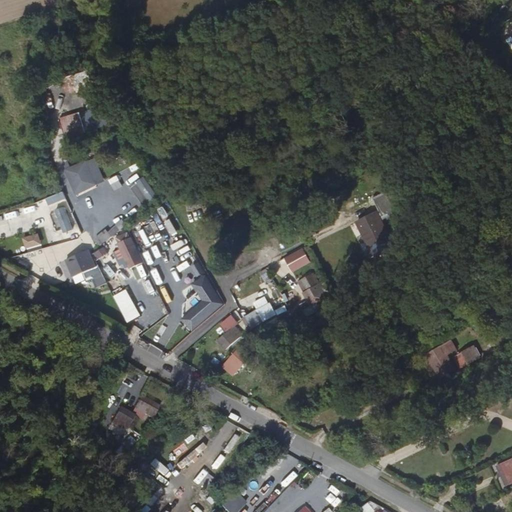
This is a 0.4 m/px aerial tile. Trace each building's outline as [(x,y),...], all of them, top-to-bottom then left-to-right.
[(144,207),(158,198),(145,178),(130,187),(144,207)] [(103,195),(115,189),(112,182),(100,189),(103,195)] [(65,193),(46,200),(50,211),(65,206),(74,231),(64,235),(67,242),(80,237),(65,193)] [(387,201),(394,213),(397,212),(391,199),(387,201)] [(383,219),(394,213),(387,201),(376,206),(383,219)] [(50,213),(57,231),(62,229),(64,234),(73,231),(64,207),(50,213)] [(379,225),(374,215),(353,225),(363,243),(371,239),(373,243),(389,235),(384,223),(379,225)] [(138,243),(172,231),(167,218),(133,230),(138,243)] [(117,225),(107,232),(111,236),(120,229),(117,225)] [(111,236),(107,232),(105,229),(94,238),(100,245),(111,236)] [(39,234),(23,238),(26,251),(42,246),(39,234)] [(169,236),(155,239),(162,266),(176,262),(169,236)] [(142,262),(133,243),(127,246),(121,249),(131,268),(142,262)] [(284,259),(292,274),(311,264),(303,248),(284,259)] [(105,254),(101,249),(95,254),(99,259),(105,254)] [(95,265),(88,250),(80,253),(81,255),(68,261),(73,273),(85,268),(87,269),(95,265)] [(199,258),(196,252),(186,260),(191,265),(199,258)] [(201,277),(208,274),(203,265),(196,269),(201,277)] [(313,298),(324,291),(314,273),(308,276),(314,287),(304,294),(306,297),(311,294),(313,298)] [(314,287),(308,276),(298,282),(304,294),(314,287)] [(213,283),(202,291),(207,299),(212,295),(219,290),(214,284),(213,283)] [(281,296),(288,306),(301,296),(294,287),(281,296)] [(219,303),(221,306),(226,301),(219,290),(212,295),(219,303)] [(280,301),(274,291),(265,295),(271,306),(280,301)] [(117,297),(122,310),(128,308),(123,295),(117,297)] [(212,295),(207,299),(208,299),(215,307),(219,303),(212,295)] [(215,307),(208,299),(193,311),(200,319),(215,307)] [(131,322),(141,316),(135,307),(125,314),(131,322)] [(452,322),(445,307),(422,319),(430,333),(452,322)] [(237,326),(229,316),(220,324),(226,332),(216,341),(225,350),(241,337),(234,329),(237,326)] [(463,352),(470,364),(481,358),(475,345),(463,352)] [(456,368),(443,346),(427,355),(441,378),(456,368)] [(231,359),(241,368),(251,356),(242,348),(231,359)] [(406,354),(404,348),(396,351),(399,357),(406,354)] [(225,355),(220,351),(216,357),(221,361),(225,355)] [(461,368),(470,364),(463,352),(455,357),(461,368)] [(238,372),(241,368),(231,359),(228,363),(238,372)] [(153,407),(148,416),(152,418),(157,410),(155,408),(156,406),(141,398),(140,400),(153,407)] [(141,416),(146,419),(148,416),(153,407),(140,400),(135,409),(142,413),(141,416)] [(120,408),(113,422),(125,429),(133,416),(120,408)] [(182,471),(210,446),(205,441),(177,466),(182,471)] [(109,458),(113,462),(118,457),(123,453),(119,448),(114,453),(109,458)] [(466,464),(460,451),(453,454),(459,468),(466,464)] [(511,483),(511,458),(497,466),(506,486),(511,483)] [(160,459),(154,465),(168,481),(174,476),(160,459)] [(156,468),(151,471),(158,482),(163,478),(156,468)] [(134,487),(142,495),(152,486),(144,478),(134,487)] [(242,492),(246,496),(256,488),(252,484),(242,492)] [(340,490),(332,502),(337,506),(345,493),(340,490)] [(210,508),(215,505),(209,494),(203,497),(210,508)] [(235,494),(224,504),(229,509),(239,499),(235,494)] [(464,498),(470,510),(476,507),(470,495),(464,498)]
